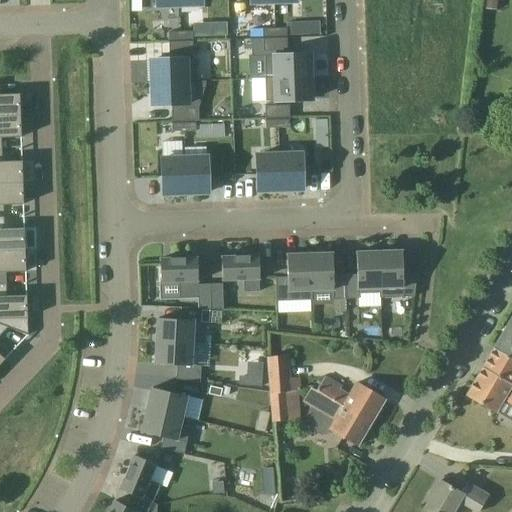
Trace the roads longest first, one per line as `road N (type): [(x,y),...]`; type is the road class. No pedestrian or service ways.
road 1 (residential): [(346,0),(347,209),(334,219),(117,225)]
road 2 (residential): [(42,26),(48,333),(0,398)]
road 3 (residential): [(356,511),(511,254)]
road 4 (residential): [(67,511),(96,460),(117,365),(117,225)]
road 5 (residential): [(117,225),(107,23)]
